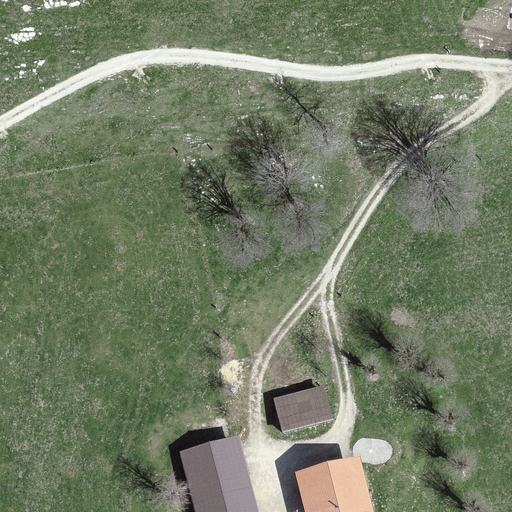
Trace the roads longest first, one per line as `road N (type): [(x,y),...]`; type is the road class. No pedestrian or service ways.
road 1 (track): [(511,70),(437,65),(329,81),(210,57),(127,65),(0,129)]
road 2 (track): [(255,378),(414,151),(511,85)]
